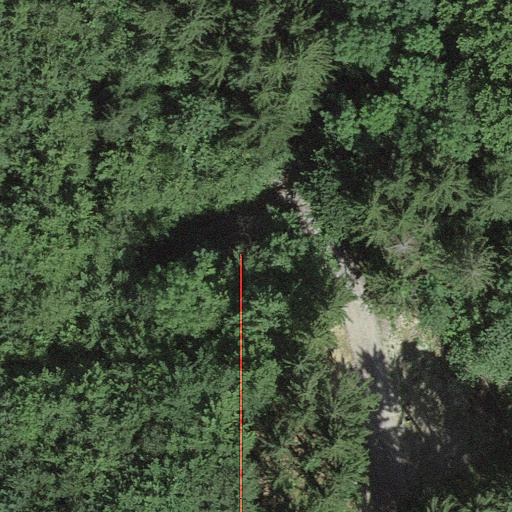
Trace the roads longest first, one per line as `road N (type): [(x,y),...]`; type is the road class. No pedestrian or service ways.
road 1 (track): [(0,308),(193,241),(275,200),(321,121),(325,33),(312,0)]
road 2 (track): [(410,511),(355,295),(275,200)]
